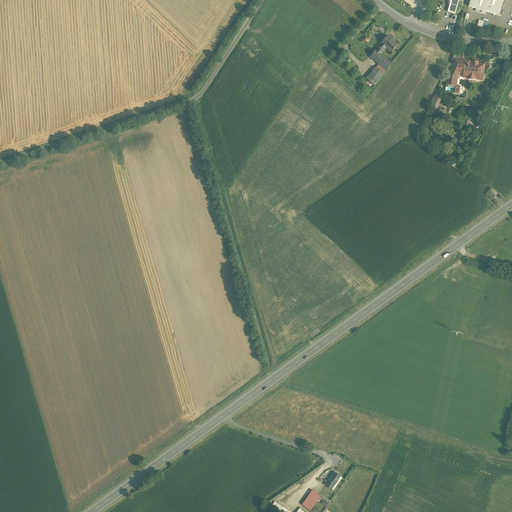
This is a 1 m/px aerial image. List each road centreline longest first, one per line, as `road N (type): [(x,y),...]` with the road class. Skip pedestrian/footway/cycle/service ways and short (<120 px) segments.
road 1 (secondary): [(511,204),(90,511)]
road 2 (unclassified): [(0,164),(188,102),(263,0)]
road 3 (residential): [(511,43),(435,35),(375,0)]
